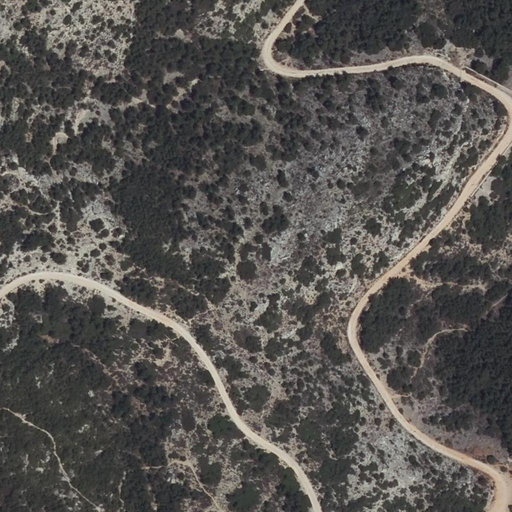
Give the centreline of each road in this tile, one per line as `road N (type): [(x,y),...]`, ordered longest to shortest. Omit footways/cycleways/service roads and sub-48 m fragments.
road 1 (track): [(498,511),(502,491),(493,474),(425,440),(384,392),(351,328),(375,288),(429,238),(511,127)]
road 2 (track): [(0,294),(45,273),(99,285),(162,318),(214,367),(259,443),(291,464),(317,511)]
road 3 (track): [(511,109),(496,91),(427,59),(332,73),(293,73),(269,63),(266,46),(300,0)]
